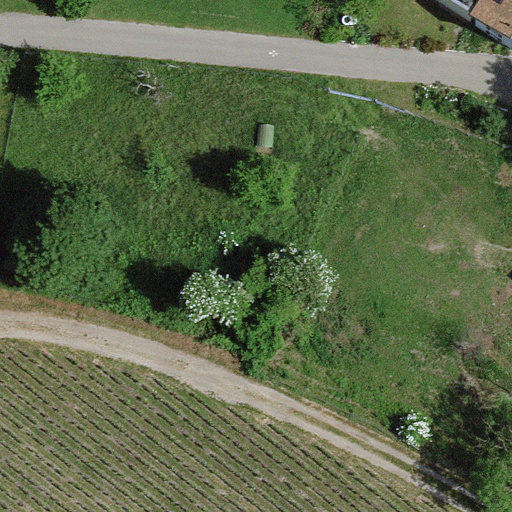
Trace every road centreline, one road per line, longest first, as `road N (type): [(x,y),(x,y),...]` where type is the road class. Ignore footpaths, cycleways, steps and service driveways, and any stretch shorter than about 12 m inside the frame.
road 1 (track): [(482,511),(322,423),(158,354),(0,321)]
road 2 (residential): [(0,29),(415,64),(511,80)]
